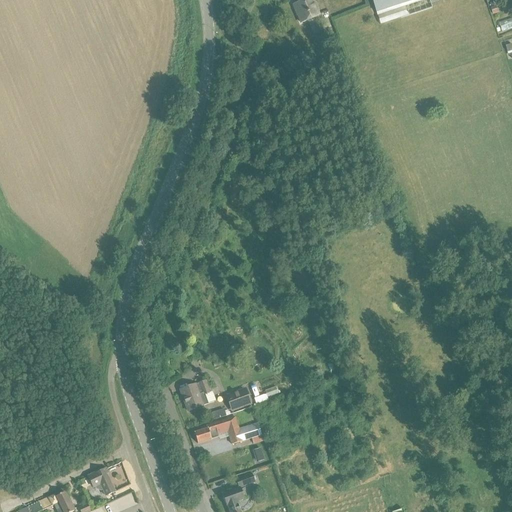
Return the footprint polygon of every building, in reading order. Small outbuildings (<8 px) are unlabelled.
[(298,0),(299,2),(294,5),(296,11),(297,11),(302,23),(308,20),(310,22),(314,20),(315,18),(320,15),(313,0),(298,0)] [(424,0),(370,0),(376,16),(378,15),(381,26),(432,9),(429,0),(424,0),(425,0),(424,0)] [(492,6),(495,13),(501,11),(499,4),(492,6)] [(504,31),(511,27),(511,17),(500,21),(504,31)] [(205,382),(180,391),(181,392),(188,411),(212,402),(215,400),(212,392),(209,393),(205,382)] [(276,387),(265,391),(267,397),(278,393),(276,387)] [(245,391),(242,392),(227,398),(232,411),(250,404),(245,391)] [(223,409),(208,414),(211,421),(226,416),(230,414),(230,412),(226,411),(224,412),(223,409)] [(202,431),(194,433),(197,444),(219,437),(218,435),(228,432),(232,445),(242,441),(261,436),(258,424),(239,430),(235,418),(201,428),(202,431)] [(254,449),(257,461),(266,459),(262,446),(254,449)] [(106,468),(87,476),(93,489),(95,488),(96,490),(100,491),(101,491),(104,497),(115,492),(108,475),(109,475),(107,470),(106,468)] [(240,511),(237,503),(245,500),(241,488),(255,483),(251,474),(235,480),(238,489),(222,495),(226,506),(227,506),(229,511),(240,511)] [(134,492),(118,497),(122,507),(137,502),(134,492)] [(56,495),(29,508),(30,511),(43,511),(55,507),(57,511),(71,511),(74,511),(75,510),(71,501),(69,501),(66,494),(58,498),(56,495)]
